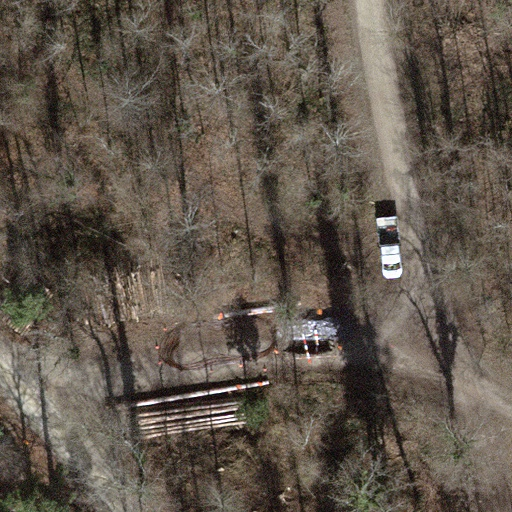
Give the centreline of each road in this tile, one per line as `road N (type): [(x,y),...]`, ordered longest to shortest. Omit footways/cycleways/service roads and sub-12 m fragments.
road 1 (track): [(367,0),(423,334),(479,391),(511,407)]
road 2 (track): [(24,390),(423,334)]
road 3 (unclassified): [(129,511),(0,368)]
road 4 (track): [(501,511),(479,391)]
